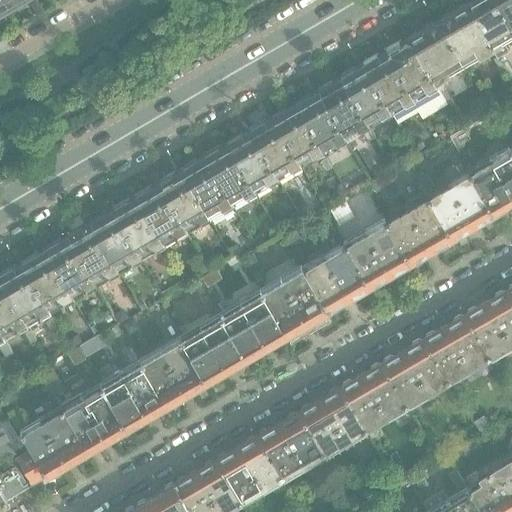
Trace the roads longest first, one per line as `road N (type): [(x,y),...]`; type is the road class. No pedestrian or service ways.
road 1 (residential): [(77,511),(511,260)]
road 2 (tertiary): [(0,214),(361,0)]
road 3 (residential): [(108,0),(0,64)]
